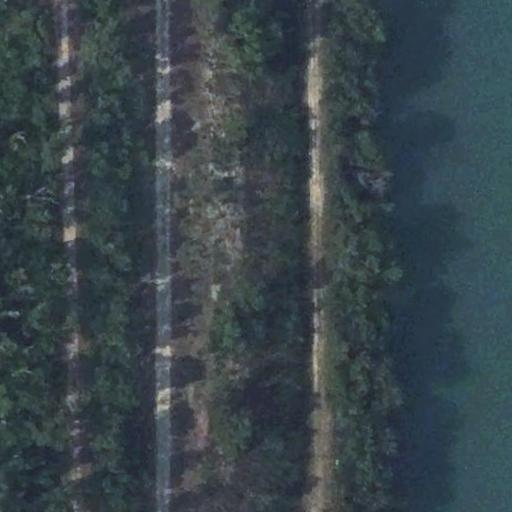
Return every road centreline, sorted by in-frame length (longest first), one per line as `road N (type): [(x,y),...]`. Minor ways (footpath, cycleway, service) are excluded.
road 1 (track): [(69,511),(57,0)]
road 2 (track): [(158,0),(157,511)]
